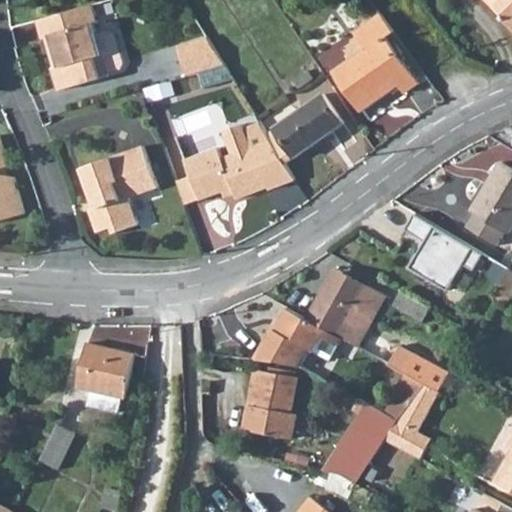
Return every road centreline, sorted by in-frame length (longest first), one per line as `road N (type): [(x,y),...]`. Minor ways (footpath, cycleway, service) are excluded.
road 1 (residential): [(75,288),(188,287),(277,257),(441,135),(511,96)]
road 2 (residential): [(75,288),(0,53)]
